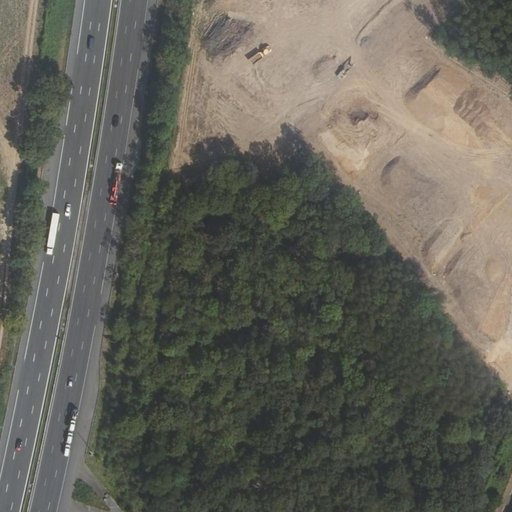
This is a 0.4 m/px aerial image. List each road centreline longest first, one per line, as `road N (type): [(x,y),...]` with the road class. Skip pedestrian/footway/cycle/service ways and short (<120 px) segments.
road 1 (motorway): [(99,0),(5,511)]
road 2 (motorway): [(42,511),(102,216),(134,0)]
road 3 (track): [(40,0),(14,200)]
road 4 (track): [(0,328),(14,200)]
